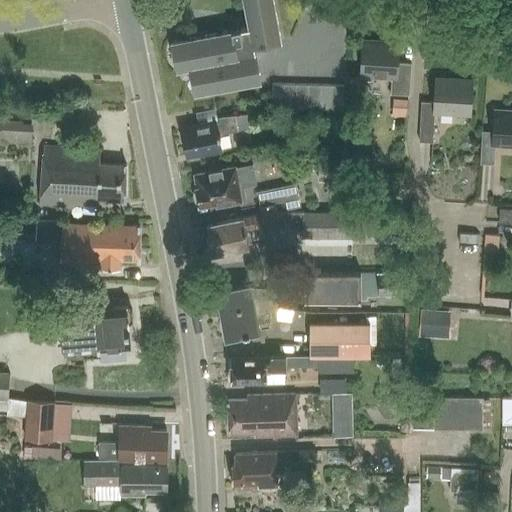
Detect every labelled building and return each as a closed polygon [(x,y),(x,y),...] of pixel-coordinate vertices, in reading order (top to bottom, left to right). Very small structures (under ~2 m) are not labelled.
[(253,46),(281,40),(272,0),(244,0),(250,26),(172,41),(177,69),(190,66),(195,93),(259,80),(253,46)] [(410,95),(412,62),(398,62),(399,42),(363,41),(361,75),(391,76),(391,94),(410,95)] [(422,102),(420,142),(433,143),(435,112),(471,114),(473,80),(436,78),(435,103),(422,102)] [(271,113),(283,113),(284,84),(272,83),(271,113)] [(283,113),(295,113),(296,84),(284,84),(283,113)] [(295,113),(307,114),(308,84),(296,84),(295,113)] [(307,114),(319,114),(320,84),(308,84),(307,114)] [(319,114),(331,114),(332,85),(320,84),(319,114)] [(344,85),(332,85),(331,114),(343,114),(344,85)] [(407,99),(393,98),(392,115),(406,116),(407,99)] [(511,145),(511,110),(495,110),(494,132),(483,131),(481,164),(495,165),(496,145),(511,145)] [(246,112),(235,114),(220,116),(221,121),(182,128),(187,155),(222,148),(220,135),(222,135),(222,133),(249,127),(246,112)] [(436,136),(445,136),(445,114),(436,113),(436,136)] [(0,146),(32,148),(34,124),(24,124),(24,121),(9,120),(9,123),(0,122),(0,146)] [(100,199),(126,201),(127,163),(100,162),(100,148),(44,144),(40,204),(75,206),(75,204),(99,205),(100,199)] [(320,157),(319,181),(346,182),(347,158),(320,157)] [(197,188),(194,193),(195,200),(200,203),(200,205),(216,201),(216,205),(241,200),(241,199),(245,198),(243,185),(257,182),(253,164),(236,167),(236,166),(222,169),(222,168),(211,170),(211,171),(196,174),(199,186),(196,187),(197,188)] [(297,182),(258,191),(261,206),(276,203),(276,202),(290,199),(292,208),(302,206),(297,182)] [(208,239),(208,245),(211,249),(213,251),(213,253),(249,246),(246,230),(264,226),(265,231),(281,227),(278,211),(276,203),(261,206),(262,213),(207,224),(210,237),(208,239)] [(511,207),(500,207),(499,222),(511,223),(511,207)] [(384,212),(278,211),(281,227),(302,224),(302,238),(352,238),(352,233),(384,233),(384,212)] [(61,239),(61,261),(101,262),(101,268),(120,269),(120,259),(140,260),(140,226),(107,224),(64,223),(64,219),(12,218),(11,238),(61,239)] [(409,295),(409,272),(361,272),(305,272),(305,300),(361,300),(361,308),(409,308),(409,295)] [(45,290),(45,278),(26,277),(26,289),(45,290)] [(251,283),(219,289),(224,313),(255,307),(253,298),(278,300),(279,288),(251,286),(251,283)] [(92,308),(60,311),(63,350),(101,347),(109,346),(110,358),(125,357),(124,346),(130,345),(129,325),(130,325),(129,323),(133,319),(132,309),(128,306),(128,304),(112,306),(111,302),(106,298),(96,299),(92,303),(92,308)] [(255,307),(224,313),(228,338),(260,332),(258,323),(272,320),(270,310),(256,313),(255,307)] [(449,338),(451,311),(421,309),(419,336),(449,338)] [(376,342),(376,316),(366,316),(366,323),(311,323),(311,355),(370,355),(370,342),(376,342)] [(318,367),(318,366),(318,356),(254,356),(254,357),(231,358),(232,382),(284,381),(284,368),(318,367)] [(0,409),(8,411),(7,416),(27,418),(29,401),(9,399),(12,365),(0,364),(0,409)] [(334,431),(354,431),(353,390),(334,390),(334,431)] [(255,436),(296,434),(295,394),(248,396),(248,400),(229,400),(230,433),(255,432),(255,436)] [(413,397),(413,429),(434,429),(483,430),(483,397),(413,397)] [(29,401),(27,418),(26,436),(52,439),(55,401),(29,399),(29,401)] [(119,458),(166,460),(167,429),(145,429),(145,425),(120,424),(120,441),(99,441),(99,456),(119,457),(119,458)] [(28,455),(62,454),(61,442),(27,444),(28,455)] [(300,464),(315,463),(314,449),(300,450),(300,464)] [(277,465),(300,464),(299,450),(235,453),(236,464),(232,464),(232,483),(258,482),(258,487),(278,486),(277,465)] [(84,460),(84,485),(120,484),(120,494),(146,494),(146,490),(167,490),(168,465),(121,464),(121,460),(84,460)] [(427,466),(426,477),(441,477),(442,467),(427,466)] [(477,492),(478,469),(451,467),(450,491),(477,492)] [(382,510),(421,510),(421,480),(409,480),(409,498),(382,498),(382,510)]
